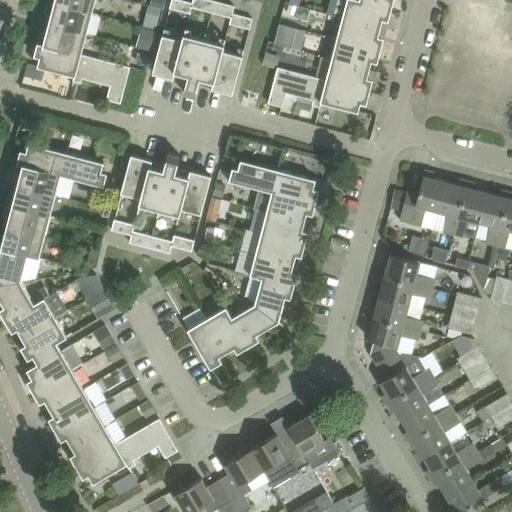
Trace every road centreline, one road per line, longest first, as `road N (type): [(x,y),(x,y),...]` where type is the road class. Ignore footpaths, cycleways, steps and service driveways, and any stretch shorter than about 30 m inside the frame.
road 1 (residential): [(385,155),(192,104),(183,138),(0,89)]
road 2 (residential): [(333,358),(221,421),(203,418),(138,310)]
road 3 (residential): [(333,358),(385,155)]
road 4 (residential): [(426,511),(333,358)]
road 5 (residential): [(427,0),(393,129)]
road 6 (residential): [(393,129),(511,160)]
